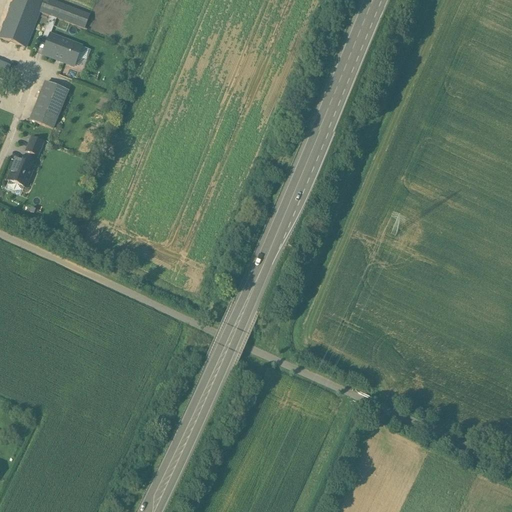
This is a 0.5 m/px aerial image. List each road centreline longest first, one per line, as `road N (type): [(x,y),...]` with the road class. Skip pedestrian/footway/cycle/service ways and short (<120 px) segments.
road 1 (unclassified): [(0,233),(511,467)]
road 2 (trunk): [(376,0),(150,511)]
road 3 (track): [(372,403),(373,384),(308,351),(298,329),(432,0)]
